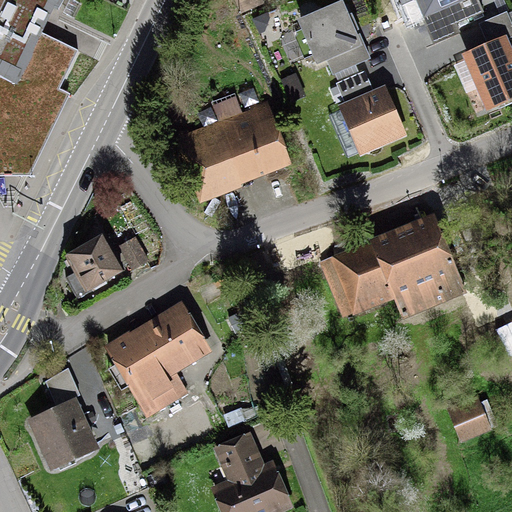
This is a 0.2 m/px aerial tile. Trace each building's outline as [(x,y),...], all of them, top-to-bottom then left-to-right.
[(0,0),(0,153),(22,164),(78,51),(41,32),(57,0),(0,0)] [(420,0),(426,15),(460,0),(420,0)] [(301,22),(318,62),(358,44),(353,31),(356,30),(351,16),(347,18),(341,5),(301,22)] [(511,97),(511,59),(504,41),(467,57),(489,107),(511,97)] [(386,108),(379,92),(374,94),(365,72),(337,84),(365,151),(403,134),(391,106),(386,108)] [(234,118),(181,139),(200,190),(284,157),(272,126),(241,138),(234,118)] [(438,227),(336,269),(350,301),(384,286),(383,283),(389,281),(404,316),(465,291),(438,227)] [(104,236),(67,256),(77,273),(66,279),(77,298),(106,283),(102,277),(121,267),(104,236)] [(135,239),(121,247),(133,268),(147,261),(135,239)] [(129,333),(109,345),(150,414),(187,392),(170,364),(202,345),(182,313),(135,342),(129,333)] [(460,438),(488,426),(478,403),(450,415),(460,438)] [(93,446),(73,404),(34,422),(53,464),(93,446)] [(225,511),(272,511),(288,505),(271,466),(258,472),(253,462),(256,456),(248,437),(219,450),(233,482),(216,490),(225,511)]
